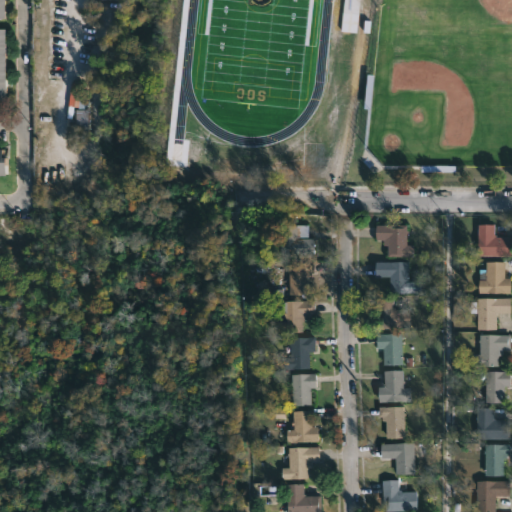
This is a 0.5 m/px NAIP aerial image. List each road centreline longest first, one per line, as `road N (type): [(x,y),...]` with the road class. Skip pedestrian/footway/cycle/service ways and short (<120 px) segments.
road 1 (residential): [(341,200),(351,511)]
road 2 (residential): [(316,200),(511,201)]
